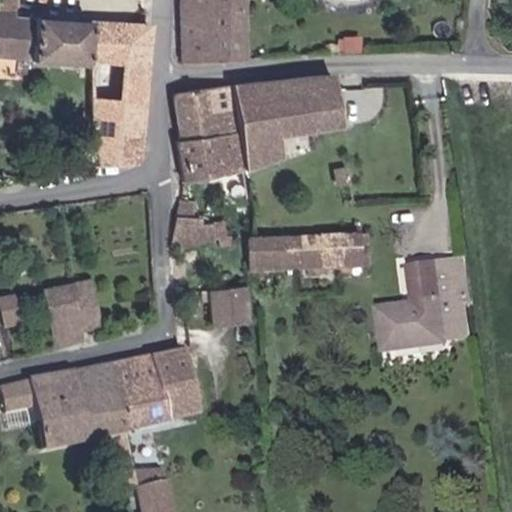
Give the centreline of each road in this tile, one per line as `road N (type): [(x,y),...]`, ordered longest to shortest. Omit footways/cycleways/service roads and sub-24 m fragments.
road 1 (unclassified): [(158,75),(476,63)]
road 2 (tertiary): [(0,201),(157,175),(158,75)]
